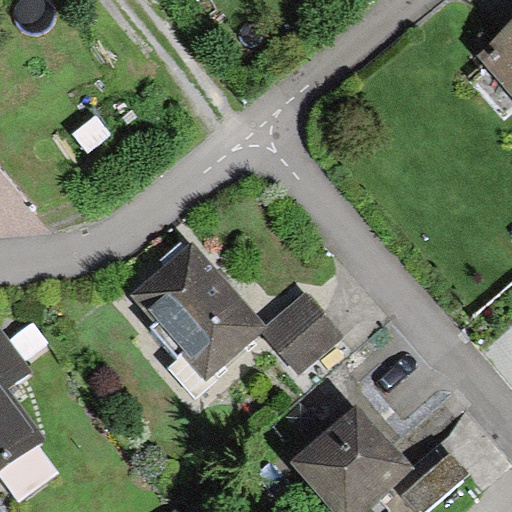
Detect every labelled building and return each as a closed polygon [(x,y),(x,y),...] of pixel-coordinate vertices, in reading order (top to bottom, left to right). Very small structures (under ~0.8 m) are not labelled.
[(291,0),(199,0),(187,10),(220,54),(291,0)] [(511,29),(470,66),(511,113),(511,29)] [(260,327),(189,245),(133,294),(203,375),(260,327)] [(339,338),(305,299),(264,335),(298,374),(339,338)] [(0,356),(0,468),(36,443),(0,393),(0,387),(15,377),(0,356)] [(363,511),(413,469),(357,406),(290,464),(332,511),(363,511)] [(428,511),(473,475),(455,453),(405,494),(420,511),(428,511)]
